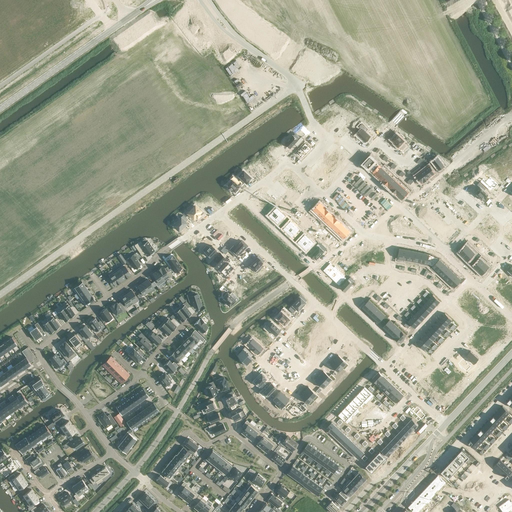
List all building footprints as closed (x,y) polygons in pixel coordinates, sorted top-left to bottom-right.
[(332,106),(327,111),(331,115),(333,112),(337,116),(339,117),(341,115),(343,113),(344,112),(345,111),(348,108),(341,101),(334,108),(332,106)] [(353,110),(346,117),(349,120),(350,119),(352,121),(358,115),(353,110)] [(327,112),(319,120),(328,129),(334,123),(329,119),(331,116),(327,112)] [(364,118),(361,121),(366,126),(368,124),(369,125),(369,126),(371,127),(370,127),(371,128),(371,127),(375,131),(381,124),(371,115),(366,120),(364,118)] [(362,130),(357,135),(365,142),(370,136),(365,131),(368,129),(362,124),(359,127),(362,130)] [(311,132),(307,129),(304,126),(300,130),(304,133),(302,136),(305,139),(308,135),(311,132)] [(392,139),(392,140),(396,143),(395,144),(396,144),(396,145),(396,144),(398,146),(397,146),(398,146),(399,147),(399,146),(403,150),(406,146),(403,142),(404,141),(402,138),(403,137),(401,135),(399,136),(397,134),(396,134),(396,135),(395,135),(395,136),(394,137),(392,138),(392,139)] [(293,135),(285,143),(290,148),(295,144),(298,146),(304,139),(301,136),(301,137),(298,140),(293,135)] [(299,150),(296,153),(301,159),(305,155),(306,155),(305,155),(306,154),(305,154),(307,153),(311,149),(305,143),(300,149),(299,148),(299,149),(299,150)] [(321,161),(312,170),(323,180),(327,176),(329,178),(334,173),(333,172),(336,168),(337,169),(338,168),(337,167),(340,164),(341,165),(346,160),(344,158),(348,154),(338,144),(329,153),(330,154),(322,162),(321,161)] [(260,158),(257,161),(262,165),(265,163),(269,167),(274,162),(270,158),(271,157),(268,154),(267,155),(266,154),(262,159),(260,158)] [(372,155),(364,163),(368,168),(376,160),(372,155)] [(435,163),(432,165),(436,171),(439,169),(440,170),(441,169),(441,168),(442,168),(443,167),(446,165),(444,162),(443,160),(441,162),(438,157),(436,158),(435,159),(434,159),(434,160),(433,161),(435,163)] [(376,160),(368,168),(373,172),(380,164),(376,161),(376,160)] [(253,164),(248,169),(256,177),(261,171),(258,168),(260,166),(255,161),(253,163),(253,164)] [(380,164),(373,172),(377,176),(385,167),(385,166),(383,168),(380,164)] [(511,171),(504,164),(499,170),(502,173),(504,174),(503,174),(504,175),(504,174),(507,177),(509,175),(510,174),(511,171)] [(430,165),(425,168),(431,176),(436,173),(430,165)] [(385,167),(377,176),(381,180),(390,170),(385,167)] [(419,170),(427,180),(431,176),(425,168),(421,171),(419,170)] [(243,170),(238,176),(241,179),(239,181),(242,183),(244,181),(246,183),(247,183),(247,182),(248,181),(249,180),(248,180),(251,177),(243,170)] [(390,170),(381,180),(385,183),(394,174),(390,170)] [(419,170),(414,173),(422,183),(427,180),(419,170)] [(281,177),(281,178),(288,184),(288,185),(290,187),(294,183),(292,181),(293,179),(294,179),(293,179),(291,176),(289,175),(289,174),(286,172),(284,174),(283,173),(281,176),(281,177)] [(394,174),(385,183),(389,187),(398,178),(397,179),(393,175),(394,175),(394,174)] [(231,180),(227,184),(229,187),(228,188),(231,191),(232,190),(235,192),(236,191),(235,191),(237,189),(238,189),(237,189),(238,189),(237,188),(239,186),(237,184),(239,182),(233,176),(231,179),(231,180)] [(483,178),(480,181),(490,191),(492,188),(493,189),(494,188),(495,188),(496,187),(495,187),(498,184),(495,182),(493,180),(493,179),(492,179),(490,177),(486,181),(483,178)] [(398,178),(389,187),(393,191),(402,182),(398,178)] [(402,182),(393,191),(397,195),(406,186),(402,182)] [(480,187),(475,193),(478,196),(477,196),(481,200),(482,199),(482,200),(484,198),(485,198),(488,194),(484,190),(486,188),(480,182),(477,185),(480,187)] [(292,186),(286,192),(289,194),(290,194),(295,198),(303,189),(302,187),(299,184),(294,188),(292,186)] [(406,186),(397,195),(402,199),(405,197),(405,196),(406,195),(407,195),(406,195),(411,190),(406,186)] [(432,189),(412,209),(449,243),(460,231),(454,224),(449,229),(426,207),(438,195),(432,189)] [(262,194),(255,198),(258,201),(257,202),(258,202),(259,204),(260,204),(262,207),(264,206),(266,208),(271,205),(269,201),(268,202),(262,194)] [(320,202),(311,211),(316,215),(325,206),(320,202)] [(195,205),(188,213),(194,219),(196,216),(197,218),(199,215),(200,216),(203,212),(200,209),(199,209),(195,205)] [(325,206),(316,215),(316,216),(318,214),(322,218),(329,210),(325,206)] [(277,207),(269,215),(273,219),(281,211),(277,207)] [(329,210),(322,218),(326,222),(333,214),(329,210)] [(281,211),(273,219),(278,223),(286,215),(281,211)] [(333,214),(326,222),(331,226),(338,219),(333,214)] [(183,215),(173,225),(179,231),(179,230),(180,230),(182,227),(182,228),(182,227),(186,223),(186,224),(186,223),(185,221),(188,219),(183,215)] [(490,217),(485,223),(489,226),(487,229),(491,233),(498,225),(495,222),(496,221),(492,218),(491,219),(490,218),(490,217)] [(338,219),(331,226),(335,230),(342,223),(338,219)] [(291,220),(283,228),(288,233),(295,224),(291,220)] [(219,223),(215,227),(223,234),(225,231),(226,232),(229,230),(226,227),(219,223)] [(342,223),(335,230),(339,234),(338,236),(346,227),(342,223)] [(295,224),(288,233),(292,237),(300,229),(295,224)] [(481,226),(476,232),(480,236),(478,239),(483,243),(485,241),(484,239),(489,234),(481,226)] [(346,227),(338,236),(342,240),(351,231),(346,227)] [(232,233),(226,240),(230,244),(237,237),(232,233)] [(305,234),(297,242),(302,246),(310,238),(305,234)] [(193,241),(193,242),(196,245),(199,248),(202,250),(206,245),(203,243),(207,240),(207,239),(206,239),(203,236),(202,235),(202,236),(197,239),(196,239),(193,241)] [(310,238),(302,246),(306,250),(314,242),(310,238)] [(140,241),(135,245),(141,255),(142,255),(141,254),(143,252),(144,253),(147,256),(155,251),(148,241),(142,244),(140,241)] [(229,250),(232,253),(233,251),(237,255),(238,254),(239,255),(247,247),(241,241),(235,247),(233,245),(229,250)] [(318,248),(311,255),(314,258),(315,257),(317,259),(325,251),(320,247),(321,246),(318,243),(315,246),(318,248)] [(468,243),(459,253),(463,257),(472,248),(468,243)] [(206,246),(202,249),(205,252),(205,253),(209,258),(217,250),(212,245),(210,248),(209,247),(208,248),(206,246)] [(399,248),(398,258),(404,259),(406,249),(399,248)] [(472,248),(463,257),(468,261),(477,252),(472,248)] [(133,255),(127,259),(134,269),(140,264),(137,260),(139,258),(136,253),(133,255)] [(219,253),(211,262),(217,268),(226,259),(219,253)] [(423,253),(421,263),(428,264),(430,265),(434,256),(429,254),(423,253)] [(173,256),(167,260),(172,267),(169,269),(173,274),(182,268),(173,256)] [(434,256),(430,265),(432,266),(437,271),(444,263),(439,259),(434,256)] [(254,261),(250,266),(257,273),(263,267),(260,265),(262,262),(261,261),(261,260),(258,257),(257,258),(256,257),(254,260),(254,261)] [(482,257),(473,266),(478,270),(486,261),(482,257)] [(228,263),(221,271),(226,276),(234,268),(232,266),(234,263),(229,258),(227,261),(228,263)] [(486,261),(478,270),(482,274),(489,267),(485,263),(487,261),(486,261)] [(330,263),(323,270),(327,274),(334,267),(330,263)] [(444,263),(437,271),(441,275),(448,267),(444,263)] [(124,265),(119,268),(120,269),(125,278),(131,274),(125,266),(124,265)] [(264,265),(257,272),(260,275),(260,274),(265,279),(267,276),(268,276),(269,276),(274,271),(268,266),(266,267),(264,265)] [(163,266),(157,270),(158,270),(165,281),(170,277),(171,278),(174,276),(170,271),(168,273),(163,266)] [(334,267),(327,274),(327,275),(327,274),(331,278),(338,270),(334,267)] [(448,267),(441,275),(446,279),(453,271),(448,267)] [(119,268),(114,272),(114,273),(120,281),(125,278),(120,269),(119,268)] [(158,270),(153,274),(157,280),(154,282),(158,287),(161,285),(162,287),(167,283),(165,281),(166,281),(165,281),(158,270)] [(338,270),(331,278),(335,281),(335,282),(342,274),(338,270)] [(453,271),(446,279),(450,283),(457,276),(453,271)] [(114,272),(109,276),(115,285),(120,281),(114,273),(114,272)] [(242,274),(239,277),(244,282),(242,284),(247,290),(250,287),(247,285),(252,280),(244,272),(243,274),(242,274)] [(342,274),(335,282),(339,285),(346,278),(342,274)] [(457,276),(450,283),(454,287),(461,280),(457,276)] [(350,277),(341,287),(345,291),(355,281),(350,277)] [(148,279),(143,283),(149,291),(154,288),(148,279)] [(82,282),(72,289),(76,294),(85,287),(82,282)] [(235,282),(229,287),(237,295),(243,289),(235,282)] [(143,283),(138,286),(144,295),(149,291),(143,283)] [(354,292),(351,295),(353,297),(356,300),(364,292),(359,287),(358,287),(356,285),(351,290),(354,292)] [(85,287),(76,294),(79,298),(88,291),(85,287)] [(132,290),(127,294),(134,304),(139,301),(138,299),(132,290)] [(88,291),(79,298),(82,302),(83,302),(92,296),(88,291)] [(227,292),(223,296),(224,297),(224,298),(227,301),(226,302),(229,306),(231,305),(235,300),(236,301),(238,299),(232,292),(230,295),(227,292)] [(190,293),(187,295),(189,302),(192,301),(194,308),(201,305),(198,294),(191,296),(190,293)] [(127,294),(121,297),(129,308),(134,304),(127,294)] [(433,295),(430,298),(437,305),(440,301),(433,295)] [(92,296),(83,302),(86,307),(95,300),(92,296)] [(292,305),(288,309),(293,313),(296,309),(298,310),(305,302),(300,297),(293,305),(292,305)] [(371,298),(362,307),(366,311),(375,302),(371,298)] [(430,298),(427,301),(434,308),(437,305),(430,298)] [(186,301),(178,307),(180,309),(186,317),(191,313),(187,308),(190,306),(186,301)] [(427,301),(424,305),(431,311),(434,308),(427,301)] [(110,306),(112,309),(111,310),(113,313),(114,312),(116,315),(122,310),(124,312),(126,310),(120,302),(118,304),(117,302),(115,304),(114,304),(110,306)] [(375,302),(366,311),(370,315),(379,306),(375,302)] [(67,303),(62,307),(70,317),(75,314),(69,305),(67,303)] [(61,305),(56,309),(65,321),(70,317),(62,307),(61,305)] [(424,305),(420,308),(428,315),(431,311),(424,305)] [(379,306),(370,315),(374,318),(383,309),(379,306)] [(178,307),(174,311),(175,313),(182,321),(186,317),(180,309),(178,307)] [(102,315),(99,317),(103,322),(106,321),(112,317),(106,308),(100,312),(102,315)] [(420,308),(417,311),(424,318),(428,315),(420,308)] [(284,309),(276,317),(282,322),(281,323),(284,325),(284,324),(285,325),(285,324),(288,321),(289,320),(290,319),(287,317),(290,315),(284,309)] [(383,309),(374,318),(379,323),(382,319),(384,321),(389,315),(383,309)] [(417,311),(414,314),(421,321),(424,318),(417,311)] [(49,312),(44,315),(46,318),(54,330),(59,326),(49,312)] [(445,313),(442,316),(449,323),(452,320),(445,313)] [(412,317),(411,318),(418,325),(421,321),(414,314),(412,317)] [(386,323),(383,326),(387,331),(396,322),(396,321),(394,323),(388,317),(389,316),(389,315),(384,321),(386,323)] [(442,316),(439,320),(446,326),(449,323),(442,316)] [(46,318),(41,321),(49,333),(54,330),(46,318)] [(95,318),(89,321),(96,331),(101,327),(102,329),(105,327),(101,321),(99,323),(95,318)] [(168,318),(164,322),(164,323),(172,330),(176,326),(168,318)] [(199,318),(194,324),(194,325),(194,324),(202,333),(203,333),(208,327),(205,324),(206,323),(201,318),(201,319),(200,320),(200,319),(199,318)] [(411,318),(408,321),(415,328),(418,325),(411,318)] [(500,318),(495,323),(504,332),(509,327),(500,318)] [(439,320),(436,323),(443,330),(446,326),(439,320)] [(149,321),(146,324),(152,330),(155,327),(149,321)] [(265,325),(263,328),(268,333),(270,331),(275,335),(280,330),(271,321),(266,326),(265,325)] [(396,322),(387,331),(391,334),(400,325),(396,322)] [(36,327),(30,332),(35,340),(42,335),(41,333),(42,331),(37,323),(34,325),(36,327)] [(164,323),(157,330),(161,333),(163,331),(167,335),(172,330),(164,323)] [(436,323),(433,326),(440,333),(443,330),(436,323)] [(81,332),(79,334),(85,342),(88,340),(87,339),(92,335),(91,333),(85,325),(79,330),(81,332)] [(400,325),(391,334),(395,338),(404,329),(400,325)] [(433,326),(429,330),(437,336),(440,333),(433,326)] [(152,330),(147,335),(156,344),(161,339),(158,336),(158,335),(156,333),(158,331),(155,327),(152,330)] [(262,332),(257,338),(265,345),(266,345),(268,343),(268,342),(269,342),(268,341),(270,339),(266,335),(268,333),(262,328),(259,331),(260,330),(262,332)] [(404,329),(395,338),(399,342),(408,333),(404,329)] [(429,330),(426,333),(433,340),(437,336),(429,330)] [(75,333),(69,338),(77,348),(83,344),(81,341),(83,339),(78,333),(75,334),(75,333)] [(141,339),(137,342),(141,346),(140,346),(141,346),(142,347),(142,348),(143,348),(146,351),(151,346),(149,344),(150,342),(141,333),(138,336),(141,339)] [(193,333),(189,337),(191,339),(193,341),(195,343),(196,344),(200,340),(199,339),(197,337),(196,336),(194,334),(193,333)] [(426,333),(423,336),(430,343),(433,340),(426,333)] [(423,336),(420,340),(427,346),(430,343),(423,336)] [(11,337),(7,340),(13,348),(17,345),(17,344),(12,337),(11,337)] [(189,337),(185,340),(188,344),(191,347),(193,348),(196,344),(195,343),(193,341),(191,339),(189,337)] [(252,341),(248,345),(257,354),(263,348),(252,339),(251,341),(252,341)] [(8,351),(13,348),(7,340),(3,343),(8,351)] [(181,344),(184,347),(185,348),(188,351),(188,350),(189,351),(190,352),(193,348),(191,347),(188,344),(185,340),(181,344)] [(420,340),(417,343),(424,350),(427,346),(420,340)] [(65,341),(59,346),(63,351),(65,353),(65,354),(63,356),(68,361),(76,355),(65,341)] [(0,348),(4,354),(8,351),(3,343),(3,344),(0,345),(0,348)] [(181,344),(177,348),(184,355),(188,351),(185,348),(184,347),(181,344)] [(349,345),(344,350),(352,358),(357,353),(349,345)] [(36,358),(28,347),(22,351),(26,357),(30,362),(36,358)] [(245,347),(238,355),(241,361),(246,365),(252,360),(249,358),(252,354),(245,347),(244,347),(245,347)] [(133,348),(128,353),(138,362),(140,360),(141,359),(142,357),(142,356),(144,354),(139,348),(136,351),(133,348)] [(177,348),(174,352),(181,359),(184,362),(187,358),(184,355),(177,348)] [(470,351),(466,356),(474,364),(479,358),(470,351)] [(174,352),(170,356),(177,363),(181,359),(174,352)] [(55,353),(50,358),(59,369),(66,363),(63,358),(61,360),(55,353)] [(334,359),(344,369),(348,365),(338,355),(334,360),(334,359)] [(111,356),(102,364),(107,369),(115,361),(111,356)] [(27,367),(31,365),(31,364),(30,362),(26,357),(25,357),(21,360),(27,367)] [(458,364),(460,365),(459,366),(463,370),(463,369),(466,371),(466,372),(467,371),(468,370),(470,368),(471,367),(471,366),(470,366),(472,364),(465,358),(464,359),(463,359),(458,364)] [(329,364),(338,372),(342,368),(344,369),(334,359),(333,359),(334,360),(330,364),(329,364)] [(27,367),(21,360),(17,363),(22,371),(23,370),(22,370),(27,367)] [(169,360),(164,365),(171,373),(176,369),(169,360)] [(115,361),(107,369),(112,374),(120,365),(115,361)] [(22,371),(17,363),(13,366),(18,374),(22,371)] [(120,365),(112,374),(116,378),(125,370),(120,365)] [(13,377),(18,374),(13,366),(8,369),(13,377)] [(250,366),(244,372),(247,374),(246,375),(251,379),(259,371),(254,366),(252,368),(250,366)] [(9,380),(13,377),(8,369),(4,373),(9,380)] [(125,370),(116,378),(121,383),(130,375),(125,370)] [(319,375),(328,384),(332,380),(333,381),(335,378),(331,374),(329,376),(323,371),(319,376),(319,375)] [(379,371),(372,379),(376,383),(383,375),(379,371)] [(9,380),(4,373),(0,375),(0,376),(4,383),(9,380)] [(159,376),(159,377),(160,379),(160,380),(162,383),(163,383),(165,386),(171,381),(170,380),(172,379),(169,374),(167,375),(165,373),(163,374),(162,374),(159,376)] [(262,374),(254,382),(259,386),(262,388),(267,382),(264,380),(266,379),(264,377),(265,376),(264,376),(262,374),(263,374),(262,374)] [(315,380),(314,380),(324,389),(328,384),(319,375),(319,376),(315,380)] [(383,375),(376,383),(380,387),(387,379),(383,375)] [(216,376),(213,378),(215,383),(217,382),(218,384),(218,385),(219,385),(219,387),(220,387),(221,390),(223,389),(223,390),(224,389),(224,390),(225,390),(224,389),(227,388),(227,389),(228,388),(227,388),(228,388),(227,384),(226,380),(225,380),(223,377),(217,379),(216,376)] [(35,389),(44,383),(40,378),(35,382),(32,384),(35,389)] [(380,387),(379,388),(383,392),(391,383),(387,379),(380,387)] [(209,386),(205,387),(205,388),(206,388),(210,397),(209,397),(216,394),(213,387),(215,386),(213,381),(208,384),(209,386)] [(43,384),(44,383),(35,389),(39,393),(46,388),(43,384)] [(266,385),(258,393),(260,395),(262,393),(266,397),(276,387),(271,383),(267,387),(266,385)] [(391,383),(383,392),(387,396),(395,387),(391,383)] [(304,391),(314,401),(318,396),(308,386),(308,387),(304,391)] [(143,387),(138,391),(144,399),(148,396),(143,387)] [(364,387),(361,391),(368,398),(372,394),(364,387)] [(395,387),(387,396),(391,400),(400,391),(395,387)] [(43,398),(50,393),(49,393),(46,388),(39,393),(42,398),(43,398)] [(17,396),(23,405),(27,401),(19,390),(17,391),(19,395),(17,396)] [(138,391),(133,394),(139,402),(144,399),(138,391)] [(229,396),(225,398),(232,408),(238,405),(234,398),(235,398),(234,397),(236,396),(233,391),(227,394),(229,396)] [(280,391),(272,399),(276,403),(285,395),(284,395),(280,391),(281,391),(280,391)] [(300,395),(299,396),(310,405),(314,401),(304,391),(304,392),(300,396),(300,395)] [(361,391),(357,395),(364,402),(368,398),(361,391)] [(400,391),(391,400),(396,403),(397,402),(404,395),(400,391)] [(12,394),(10,396),(18,408),(23,405),(17,396),(15,398),(12,394)] [(133,394),(129,397),(135,405),(139,402),(133,394)] [(276,403),(275,405),(279,409),(289,399),(288,399),(284,395),(285,395),(276,403)] [(357,395),(353,399),(361,406),(364,402),(357,395)] [(10,396),(8,398),(10,401),(8,402),(14,411),(18,408),(10,396)] [(129,397),(125,400),(131,408),(135,405),(129,397)] [(353,399),(349,403),(357,410),(361,406),(353,399)] [(125,400),(120,403),(126,411),(131,408),(125,400)] [(4,401),(1,402),(9,414),(14,411),(8,402),(6,404),(4,401)] [(213,401),(200,407),(203,413),(216,407),(213,401)] [(0,403),(0,405),(1,407),(0,408),(0,409),(5,417),(9,414),(1,402),(0,403)] [(120,403),(116,406),(121,415),(126,411),(120,403)] [(153,403),(149,406),(155,414),(159,411),(153,403)] [(291,407),(288,410),(295,417),(298,413),(300,415),(306,409),(301,404),(299,407),(295,403),(293,405),(292,407),(291,407)] [(349,403),(346,407),(353,414),(357,410),(349,403)] [(149,406),(144,409),(150,417),(155,414),(149,406)] [(237,411),(231,415),(234,421),(241,417),(241,418),(246,415),(243,409),(242,409),(240,406),(235,409),(237,411)] [(413,408),(411,410),(418,416),(415,419),(418,421),(420,419),(421,420),(425,415),(422,413),(423,412),(422,412),(420,411),(421,410),(417,406),(415,409),(413,408)] [(500,409),(506,416),(509,412),(503,406),(500,409)] [(346,407),(342,410),(349,417),(353,414),(346,407)] [(144,409),(140,412),(146,420),(150,417),(144,409)] [(500,409),(496,413),(503,419),(506,416),(500,409)] [(53,421),(47,426),(49,429),(59,422),(57,419),(64,414),(60,410),(57,413),(55,411),(49,415),(53,421)] [(342,410),(338,415),(346,422),(349,417),(342,410)] [(212,411),(206,414),(210,423),(220,418),(218,412),(214,414),(212,411)] [(104,412),(97,417),(99,419),(99,420),(101,424),(102,424),(105,428),(112,424),(113,425),(116,423),(111,416),(108,418),(104,412)] [(140,412),(135,415),(141,424),(146,420),(140,412)] [(496,413),(493,416),(500,422),(503,419),(496,413)] [(135,415),(131,418),(137,427),(141,424),(135,415)] [(493,416),(490,419),(497,426),(500,422),(493,416)] [(131,418),(126,422),(132,430),(137,427),(131,418)] [(412,418),(408,422),(415,428),(418,424),(412,418)] [(490,419),(487,423),(494,429),(497,426),(490,419)] [(245,428),(241,432),(246,436),(254,426),(246,420),(242,425),(245,428)] [(69,421),(60,427),(63,432),(64,431),(72,426),(69,421)] [(332,422),(326,428),(330,432),(336,426),(332,422)] [(408,422),(404,426),(411,433),(415,428),(408,422)] [(215,423),(208,426),(210,429),(212,428),(215,435),(225,430),(222,423),(216,426),(215,423)] [(487,423),(484,426),(491,432),(494,429),(487,423)] [(45,425),(40,428),(45,436),(46,437),(51,434),(50,432),(45,425)] [(72,426),(64,431),(68,437),(76,431),(72,426)] [(254,426),(246,436),(251,440),(255,435),(257,438),(262,432),(254,426)] [(336,426),(330,432),(334,436),(340,429),(336,426)] [(404,426),(401,430),(407,437),(411,433),(404,426)] [(484,426),(481,429),(488,435),(491,432),(484,426)] [(40,428),(35,432),(41,439),(41,440),(46,437),(45,436),(40,428)] [(340,429),(334,436),(338,440),(344,433),(340,429)] [(481,429),(478,432),(484,439),(488,435),(481,429)] [(401,430),(397,435),(403,441),(407,437),(401,430)] [(127,431),(123,436),(133,444),(133,443),(136,439),(137,439),(136,439),(129,433),(127,431)] [(35,432),(31,435),(36,442),(41,439),(35,432)] [(260,440),(257,444),(261,448),(269,438),(262,432),(257,438),(260,440)] [(478,432),(475,436),(481,442),(484,439),(478,432)] [(344,433),(338,440),(342,443),(348,437),(344,433)] [(26,438),(31,445),(32,447),(37,443),(36,442),(31,435),(26,438)] [(397,435),(393,439),(399,445),(403,441),(397,435)] [(123,436),(120,441),(121,442),(129,448),(133,444),(123,436)] [(283,439),(279,443),(285,448),(287,446),(292,449),(297,443),(288,436),(284,440),(283,439)] [(475,436),(472,439),(478,445),(481,442),(475,436)] [(26,437),(21,441),(27,450),(32,447),(31,445),(26,438),(26,437)] [(80,437),(72,443),(76,450),(85,444),(80,437)] [(348,437),(342,443),(346,447),(352,441),(348,437)] [(189,438),(185,444),(190,448),(188,450),(193,454),(196,451),(194,450),(198,446),(189,438)] [(269,438),(261,448),(266,452),(270,448),(273,450),(277,445),(269,438)] [(393,439),(389,443),(396,449),(399,445),(393,439)] [(472,439),(468,442),(475,449),(478,445),(472,439)] [(21,441),(15,444),(22,454),(27,450),(21,441)] [(352,441),(346,447),(350,451),(356,445),(352,441)] [(118,446),(117,446),(118,447),(118,446),(125,452),(125,453),(126,453),(126,452),(129,448),(121,442),(118,446)] [(308,443),(303,450),(307,453),(313,446),(308,443)] [(389,443),(385,447),(392,453),(396,449),(389,443)] [(272,457),(272,458),(280,464),(280,465),(281,464),(285,459),(277,452),(280,448),(278,445),(273,452),(275,454),(272,457)] [(356,445),(350,451),(354,455),(360,448),(356,445)] [(313,446),(307,453),(312,457),(317,449),(313,446)] [(183,447),(180,451),(187,457),(191,453),(183,447)] [(385,447),(382,451),(388,457),(392,453),(385,447)] [(360,448),(354,455),(358,459),(364,452),(360,448)] [(317,449),(312,457),(316,460),(322,452),(317,449)] [(462,449),(458,454),(465,461),(470,456),(462,449)] [(80,457),(78,459),(81,463),(83,461),(84,462),(93,455),(89,450),(80,456),(80,457)] [(212,450),(205,460),(210,464),(217,454),(212,450)] [(176,454),(176,455),(184,461),(187,457),(180,451),(176,455),(176,454)] [(380,451),(376,455),(383,461),(386,457),(380,451)] [(322,452),(316,460),(321,463),(326,455),(322,452)] [(217,454),(210,464),(211,463),(215,466),(214,467),(215,466),(222,458),(217,454)] [(458,454),(454,458),(461,465),(465,461),(458,454)] [(176,455),(172,459),(181,466),(184,461),(176,455)] [(326,455),(321,463),(325,466),(330,458),(326,455)] [(376,455),(373,459),(379,465),(383,461),(376,455)] [(38,456),(30,462),(34,467),(42,462),(38,456)] [(215,466),(214,467),(219,471),(219,472),(220,470),(227,462),(222,458),(215,466)] [(330,458),(325,466),(329,469),(335,462),(330,458)] [(454,458),(450,463),(457,470),(461,465),(454,458)] [(172,459),(169,463),(178,471),(178,470),(176,469),(179,465),(180,466),(181,466),(172,459)] [(373,459),(369,462),(376,468),(379,465),(373,459)] [(500,459),(494,466),(497,469),(503,462),(500,459)] [(68,460),(63,464),(69,472),(73,469),(68,460)] [(2,462),(0,464),(0,472),(4,478),(17,468),(12,461),(5,466),(2,462)] [(220,470),(219,472),(224,476),(231,466),(227,462),(220,470)] [(335,462),(329,469),(334,472),(339,465),(335,462)] [(369,462),(366,466),(372,472),(376,468),(369,462)] [(503,462),(497,469),(501,472),(507,465),(503,462)] [(59,468),(56,470),(61,477),(67,473),(62,466),(60,463),(57,465),(59,468)] [(169,463),(165,467),(175,475),(178,471),(169,463)] [(450,463),(445,467),(450,472),(453,474),(457,470),(450,463)] [(292,465),(287,473),(291,476),(297,468),(292,465)] [(507,465),(501,472),(504,475),(510,468),(507,465)] [(39,468),(34,471),(36,474),(38,472),(42,478),(49,472),(45,467),(40,470),(39,468)] [(92,477),(89,479),(93,485),(96,483),(97,484),(103,480),(102,479),(110,473),(105,467),(92,476),(92,477)] [(165,467),(162,472),(169,478),(173,473),(175,475),(165,467)] [(445,467),(441,471),(449,478),(453,474),(450,472),(445,467)] [(229,471),(225,476),(227,478),(229,476),(235,480),(241,472),(236,468),(231,473),(229,471)] [(297,468),(291,476),(296,479),(301,472),(297,468)] [(359,471),(355,476),(355,477),(362,483),(366,479),(359,471)] [(301,472),(296,479),(300,482),(306,475),(301,472)] [(13,474),(8,477),(14,485),(15,484),(24,478),(20,473),(15,477),(13,474)] [(250,478),(248,481),(252,484),(254,481),(260,486),(259,486),(260,487),(264,481),(264,480),(264,481),(262,479),(263,478),(259,475),(259,476),(257,475),(257,474),(252,480),(250,478)] [(160,475),(156,480),(165,487),(171,479),(165,475),(163,477),(160,475)] [(306,475),(300,482),(305,485),(310,478),(306,475)] [(438,475),(434,479),(441,486),(445,482),(438,475)] [(350,479),(352,481),(359,487),(362,483),(355,477),(355,476),(354,476),(355,477),(352,481),(350,479)] [(15,484),(14,485),(18,490),(27,483),(24,478),(15,484)] [(310,478),(305,485),(309,489),(314,481),(310,478)] [(82,479),(77,483),(83,491),(88,488),(82,479)] [(350,479),(346,483),(348,485),(355,491),(359,487),(352,481),(350,479)] [(434,479),(430,483),(438,490),(441,486),(434,479)] [(314,481),(309,489),(313,492),(319,484),(314,481)] [(182,490),(178,494),(183,498),(191,488),(183,482),(179,487),(182,490)] [(77,483),(72,487),(77,493),(74,495),(77,500),(80,498),(79,496),(84,493),(83,491),(77,483)] [(346,484),(342,488),(351,496),(355,491),(348,485),(346,483),(346,484)] [(430,483),(427,487),(434,494),(438,490),(430,483)] [(319,484),(313,492),(318,495),(323,487),(319,484)] [(251,485),(247,489),(255,495),(258,491),(251,485)] [(281,486),(277,491),(279,493),(277,495),(283,500),(289,492),(286,490),(287,489),(284,487),(283,487),(281,486)] [(427,487),(423,490),(430,497),(434,494),(427,487)] [(191,488),(183,498),(188,502),(191,497),(194,500),(199,495),(191,488)] [(31,489),(23,495),(27,500),(35,494),(31,489)] [(242,492),(244,493),(251,499),(255,495),(247,489),(244,493),(242,492)] [(423,490),(419,494),(427,501),(430,497),(423,490)] [(342,491),(335,498),(342,505),(347,500),(346,499),(348,497),(342,491)] [(59,498),(59,499),(64,505),(73,499),(68,493),(68,492),(59,498)] [(140,499),(137,502),(140,505),(143,502),(148,507),(145,509),(148,511),(152,507),(150,505),(154,501),(154,500),(151,497),(149,496),(149,495),(146,493),(146,492),(145,493),(139,499),(140,499)] [(242,492),(238,496),(240,498),(248,504),(251,499),(244,493),(242,492)] [(35,494),(27,500),(30,505),(39,499),(35,494)] [(272,494),(268,500),(274,505),(272,508),(277,511),(279,509),(277,507),(282,502),(272,494)] [(419,494),(416,498),(423,505),(427,501),(419,494)] [(198,502),(194,507),(199,511),(205,503),(207,501),(199,495),(194,500),(198,502)] [(236,501),(244,508),(248,504),(240,498),(238,496),(240,498),(237,502),(236,501)] [(416,498),(412,502),(419,509),(423,505),(416,498)] [(511,503),(509,499),(500,506),(503,511),(511,504),(511,503)] [(205,503),(199,511),(200,511),(205,511),(207,511),(208,511),(210,511),(214,508),(211,505),(210,506),(206,503),(207,501),(205,503)] [(236,501),(233,505),(240,511),(244,507),(244,508),(236,501)] [(332,501),(327,507),(332,511),(335,511),(339,508),(332,501)] [(467,501),(462,506),(468,511),(471,511),(475,508),(467,501)] [(412,502),(408,506),(413,511),(416,511),(419,509),(412,502)] [(454,508),(450,511),(459,511),(458,510),(460,508),(454,502),(451,505),(454,508)] [(266,503),(262,507),(268,511),(271,511),(274,509),(266,503)]
